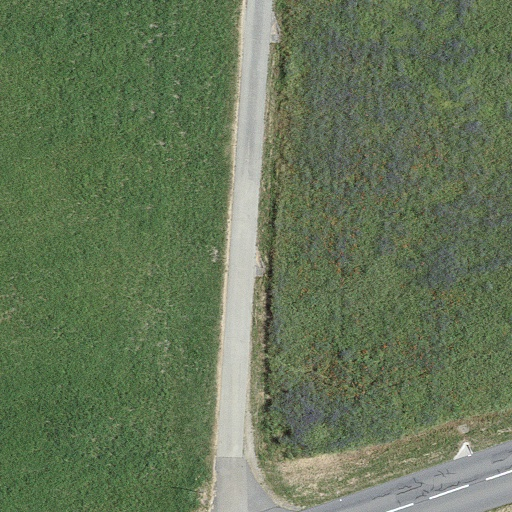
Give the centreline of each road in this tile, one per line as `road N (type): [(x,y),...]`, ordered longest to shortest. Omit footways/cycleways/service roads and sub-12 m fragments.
road 1 (track): [(260,0),(227,511)]
road 2 (secondary): [(393,511),(511,472)]
